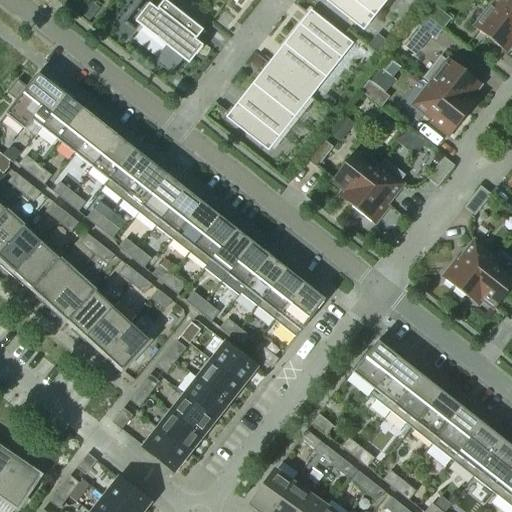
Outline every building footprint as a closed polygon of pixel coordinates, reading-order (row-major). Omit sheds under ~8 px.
[(198,28),(206,18),(182,0),(171,0),(168,4),(163,0),(156,10),(148,4),(134,22),(165,46),(155,58),(172,72),(182,59),(184,61),(188,64),(202,47),(195,41),(202,31),(198,28)] [(328,0),(362,26),(381,0),(328,0)] [(511,0),(496,0),(492,5),(511,20),(511,0)] [(450,19),(429,3),(421,13),(442,30),(450,19)] [(511,20),(492,5),(474,29),(505,53),(511,43),(511,20)] [(442,30),(421,13),(413,24),(434,40),(442,30)] [(346,45),(309,16),(269,66),(306,96),(346,45)] [(470,97),(480,85),(449,60),(446,63),(439,58),(423,79),(430,84),(468,113),(476,102),(470,97)] [(266,146),(306,96),(269,66),(229,117),(266,146)] [(40,128),(65,97),(58,91),(48,83),(37,74),(26,88),(17,81),(6,94),(16,101),(5,115),(25,131),(32,121),(40,128)] [(389,98),(368,81),(360,92),(380,108),(389,98)] [(430,84),(413,105),(432,120),(431,122),(449,137),(468,113),(430,84)] [(57,141),(85,107),(75,99),(73,102),(65,97),(40,128),(57,141)] [(74,155),(99,123),(92,117),(94,114),(85,107),(57,141),(74,155)] [(91,168),(119,134),(109,126),(107,129),(99,123),(74,155),(91,168)] [(108,182),(133,150),(126,144),(128,141),(119,134),(91,168),(108,181),(108,182)] [(316,169),(332,148),(322,140),(305,161),(316,169)] [(12,164),(20,153),(14,148),(9,149),(3,156),(12,164)] [(121,200),(153,160),(143,153),(141,156),(133,150),(108,182),(108,181),(103,187),(121,200)] [(378,168),(355,150),(331,181),(344,191),(338,197),(349,205),(378,168)] [(8,168),(9,162),(1,156),(0,156),(0,173),(2,175),(8,168)] [(38,166),(25,156),(18,166),(31,176),(38,166)] [(437,187),(453,167),(443,158),(426,179),(437,187)] [(138,214),(167,177),(160,171),(162,168),(153,160),(121,200),(138,214)] [(386,205),(401,185),(398,183),(403,176),(384,161),(378,168),(349,205),(373,225),(387,206),(386,205)] [(50,177),(38,166),(31,176),(43,186),(50,177)] [(20,193),(27,184),(14,174),(7,183),(20,193)] [(155,227),(186,187),(177,179),(174,183),(167,177),(138,214),(155,227)] [(72,193),(59,183),(52,192),(64,202),(72,193)] [(33,203),(40,194),(27,184),(20,193),(33,203)] [(172,241),(201,204),(194,198),(196,195),(186,187),(155,227),(172,241)] [(474,216),(490,196),(480,187),(463,208),(474,216)] [(84,203),(72,193),(64,202),(77,212),(84,203)] [(57,223),(65,214),(52,204),(45,213),(57,223)] [(189,254),(220,214),(211,206),(208,209),(201,204),(172,241),(189,254)] [(0,252),(23,228),(24,229),(29,223),(9,205),(4,210),(5,212),(0,217),(0,252)] [(105,220),(93,210),(86,219),(98,229),(105,220)] [(77,224),(65,214),(57,223),(70,233),(77,224)] [(210,262),(235,230),(227,224),(230,221),(220,214),(189,254),(206,268),(211,262),(210,262)] [(118,230),(105,220),(98,229),(111,239),(118,230)] [(0,266),(11,277),(41,244),(24,229),(23,228),(0,252),(0,261),(2,263),(0,264),(0,266)] [(227,275),(254,241),(245,233),(242,236),(235,230),(210,262),(211,262),(227,275)] [(93,255),(100,246),(88,236),(81,245),(93,255)] [(137,249),(125,239),(117,249),(130,259),(137,249)] [(240,294),(269,257),(261,251),(264,248),(254,241),(227,275),(221,283),(238,297),(240,295),(240,294)] [(495,260),(494,259),(473,243),(458,262),(457,260),(442,279),(465,297),(495,260)] [(32,290),(59,260),(41,244),(11,277),(23,287),(26,285),(32,290)] [(113,256),(100,246),(93,255),(106,265),(113,256)] [(150,259),(137,249),(130,259),(143,269),(150,259)] [(494,310),(511,286),(511,262),(500,253),(494,259),(495,260),(465,297),(476,306),(482,300),(494,310)] [(256,308),(288,267),(279,260),(276,263),(269,257),(240,294),(240,295),(256,308)] [(47,309),(76,277),(59,260),(32,290),(37,295),(35,298),(47,309)] [(138,276),(125,266),(118,275),(131,285),(138,276)] [(171,276),(159,266),(151,275),(164,285),(171,276)] [(273,321),(303,284),(295,278),(298,275),(288,267),(256,308),(273,321)] [(151,286),(138,276),(131,285),(144,295),(151,286)] [(184,286),(171,276),(164,285),(177,295),(184,286)] [(67,322),(94,293),(76,277),(47,309),(59,320),(62,317),(67,322)] [(295,338),(324,301),(303,284),(273,321),(295,338)] [(171,302),(157,291),(150,300),(163,311),(171,302)] [(82,342),(112,309),(94,293),(67,322),(73,328),(70,331),(82,342)] [(198,312),(205,303),(192,293),(185,302),(198,312)] [(211,322),(218,313),(205,303),(198,312),(211,322)] [(103,355),(130,325),(112,309),(82,342),(94,352),(97,349),(103,355)] [(232,339),(239,330),(226,320),(219,329),(232,339)] [(188,345),(199,331),(190,323),(179,337),(188,345)] [(121,372),(148,342),(130,325),(103,355),(108,360),(106,363),(118,374),(121,371),(121,372)] [(245,349),(252,340),(239,330),(232,339),(245,349)] [(175,362),(185,349),(176,342),(166,355),(175,362)] [(369,396),(398,359),(377,342),(346,380),(367,397),(368,395),(369,396)] [(255,369),(224,344),(210,362),(241,387),(255,369)] [(270,369),(278,360),(264,349),(256,358),(270,369)] [(165,374),(175,362),(166,355),(156,367),(165,374)] [(389,412),(421,372),(407,361),(404,364),(398,359),(369,396),(389,412)] [(241,387),(210,362),(196,379),(228,404),(241,387)] [(410,429),(440,392),(433,387),(435,383),(421,372),(389,412),(410,429)] [(148,396),(158,383),(149,376),(139,388),(148,396)] [(228,404),(196,379),(183,396),(214,421),(228,404)] [(138,408),(148,396),(139,388),(129,401),(138,408)] [(431,445),(463,405),(448,393),(446,396),(440,392),(410,429),(431,445)] [(214,421),(183,396),(170,413),(201,438),(214,421)] [(452,461),(481,424),(475,419),(477,416),(463,405),(431,445),(452,461)] [(121,430),(131,417),(122,409),(111,423),(121,430)] [(201,438),(170,413),(156,429),(188,454),(201,438)] [(332,427),(318,416),(311,425),(325,436),(332,427)] [(472,478),(504,438),(490,426),(487,429),(481,424),(452,461),(472,478)] [(188,454),(156,429),(142,448),(174,472),(188,454)] [(320,443),(306,431),(298,441),(312,452),(320,443)] [(493,494),(511,470),(511,443),(504,438),(472,478),(493,494)] [(353,458),(361,449),(348,439),(341,448),(353,458)] [(0,488),(18,462),(12,458),(14,454),(0,445),(0,488)] [(339,458),(326,448),(319,457),(331,467),(339,458)] [(373,459),(361,449),(353,458),(366,468),(373,459)] [(85,476),(96,462),(87,455),(75,468),(85,476)] [(351,468),(339,458),(331,467),(344,477),(351,468)] [(0,498),(16,509),(39,476),(38,476),(40,472),(27,463),(24,467),(18,462),(0,488),(0,498)] [(511,508),(511,470),(493,494),(511,508)] [(271,511),(292,484),(291,483),(275,471),(249,507),(255,511),(271,511)] [(395,491),(402,482),(389,472),(382,481),(395,491)] [(363,492),(371,483),(358,473),(351,482),(363,492)] [(68,497),(78,484),(69,477),(59,490),(68,497)] [(297,511),(309,496),(310,496),(314,491),(295,477),(291,483),(292,484),(271,511),(297,511)] [(142,511),(149,504),(117,479),(103,497),(122,511),(142,511)] [(415,492),(402,482),(395,491),(408,501),(415,492)] [(376,502),(383,493),(371,483),(363,492),(376,502)] [(58,509),(68,497),(59,490),(49,502),(58,509)] [(322,511),(325,508),(310,496),(309,496),(297,511),(322,511)] [(122,511),(103,497),(91,511),(122,511)] [(388,511),(399,511),(403,508),(390,498),(383,507),(388,511)]
